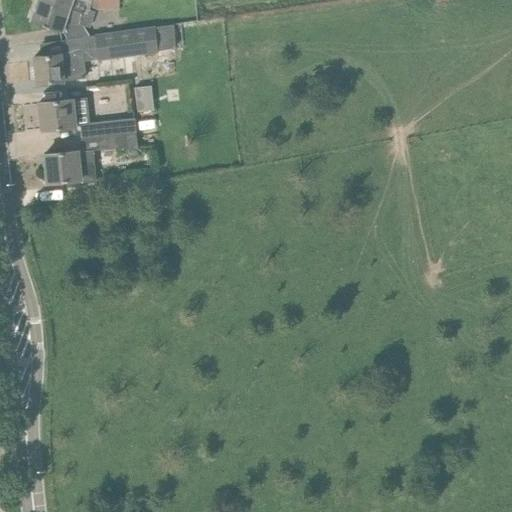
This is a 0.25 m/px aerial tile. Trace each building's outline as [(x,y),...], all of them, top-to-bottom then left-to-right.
[(47,0),(37,0),(30,21),(63,31),(67,39),(89,36),(82,25),(90,28),(94,16),(47,0)] [(47,0),(94,16),(96,10),(119,11),(118,0),(47,0)] [(34,57),(37,84),(65,81),(65,80),(86,78),(84,65),(84,61),(96,60),(158,52),(157,49),(176,47),(174,25),(89,36),(67,39),(68,53),(62,53),(62,54),(34,57)] [(153,82),(138,83),(139,105),(154,104),(153,82)] [(81,138),(107,135),(110,135),(121,133),(136,132),(134,119),(89,123),(87,97),(39,102),(42,130),(80,126),(81,138)] [(136,132),(121,133),(123,147),(123,150),(137,149),(136,132)] [(93,150),(111,149),(110,135),(107,135),(81,138),(82,150),(44,154),(47,183),(82,179),(82,182),(96,181),(93,150)]
